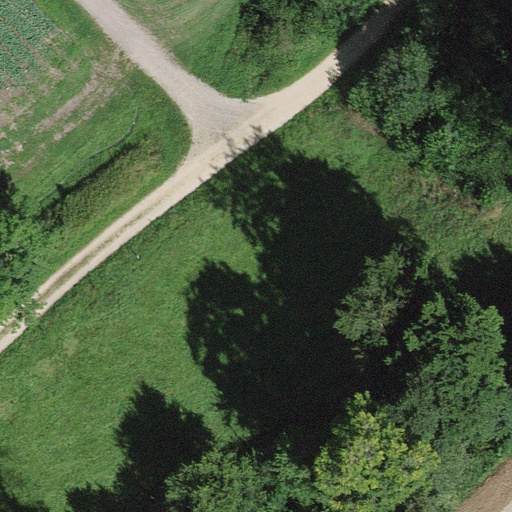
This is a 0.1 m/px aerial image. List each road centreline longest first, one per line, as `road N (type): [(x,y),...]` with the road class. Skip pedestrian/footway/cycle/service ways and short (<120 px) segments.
road 1 (track): [(0,335),(404,0)]
road 2 (track): [(237,140),(87,0)]
